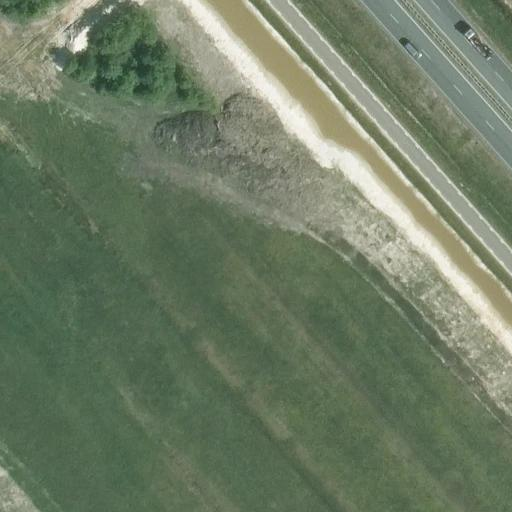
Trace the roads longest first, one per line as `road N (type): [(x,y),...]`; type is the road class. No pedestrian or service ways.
road 1 (unclassified): [(511,264),(275,0)]
road 2 (trunk): [(374,0),(511,153)]
road 3 (trunk): [(511,93),(428,0)]
